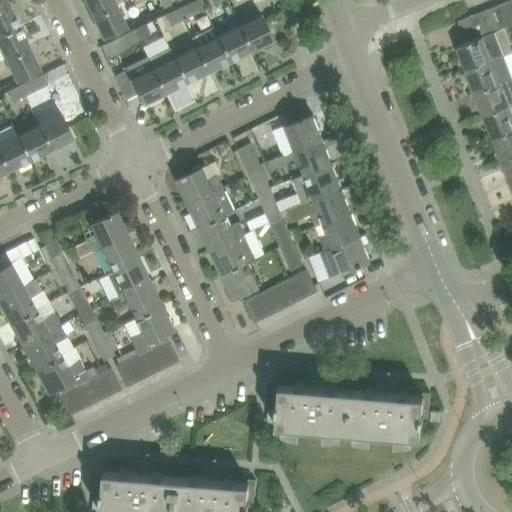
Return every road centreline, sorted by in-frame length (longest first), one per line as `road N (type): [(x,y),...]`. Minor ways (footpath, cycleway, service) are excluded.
road 1 (residential): [(132,166),(358,57)]
road 2 (residential): [(229,365),(440,256)]
road 3 (residential): [(132,166),(229,365)]
road 4 (residential): [(440,256),(358,57)]
road 5 (residential): [(38,462),(229,365)]
road 6 (residential): [(53,0),(132,166)]
road 7 (residential): [(0,230),(132,166)]
